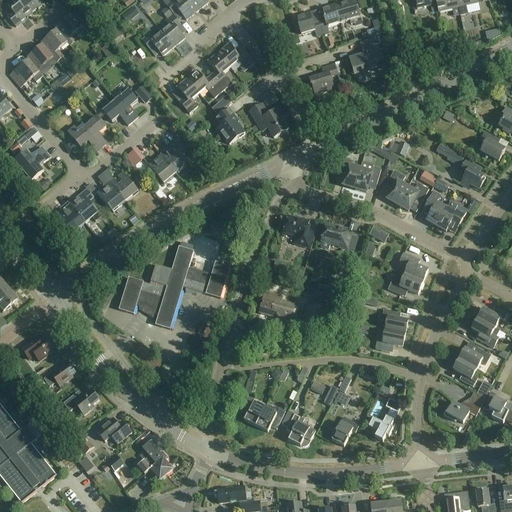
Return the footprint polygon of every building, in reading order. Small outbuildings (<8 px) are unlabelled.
[(44,5),(39,0),(16,0),(17,1),(30,17),(44,5)] [(128,9),(136,2),(133,0),(127,0),(124,3),(128,9)] [(186,22),(197,13),(186,0),(182,0),(181,1),(179,0),(176,0),(175,1),(173,0),(166,0),(163,3),(167,8),(173,15),(178,11),(186,22)] [(205,0),(186,0),(197,13),(208,4),(205,0)] [(348,2),(335,6),(340,25),(350,22),(351,26),(355,25),(355,27),(362,25),(358,11),(354,0),(348,2)] [(438,13),(435,0),(414,0),(417,10),(430,7),(432,14),(438,13)] [(458,9),(456,0),(435,0),(438,13),(458,9)] [(456,0),(458,9),(460,15),(467,14),(465,7),(478,4),(477,0),(456,0)] [(16,29),(30,17),(17,1),(8,8),(12,13),(6,17),(16,29)] [(327,29),(340,25),(335,6),(321,10),(325,21),(319,23),(323,36),(329,35),(327,29)] [(170,27),(162,34),(174,49),(185,40),(176,30),(181,26),(173,16),(167,8),(161,12),(167,20),(165,22),(170,27)] [(105,11),(96,17),(103,27),(112,20),(105,11)] [(55,29),(56,31),(67,44),(70,47),(77,41),(73,37),(81,29),(82,30),(86,26),(75,12),(55,29)] [(127,25),(133,20),(128,14),(122,18),(127,25)] [(323,36),(319,23),(313,25),(309,14),(296,18),(301,36),(315,32),(317,38),(323,36)] [(378,21),(372,23),(376,36),(382,34),(378,21)] [(113,43),(121,37),(113,25),(105,31),(113,43)] [(41,44),(43,46),(57,64),(64,58),(59,51),(67,44),(56,31),(41,44)] [(163,58),(174,49),(162,34),(154,40),(149,35),(142,41),(150,51),(154,47),(163,58)] [(382,36),(375,38),(378,48),(385,45),(382,36)] [(355,77),(384,68),(379,51),(378,48),(375,38),(360,43),(364,55),(350,60),(355,77)] [(331,39),(325,41),(327,50),(333,48),(331,39)] [(33,54),(27,59),(28,61),(42,77),(57,64),(43,46),(33,54)] [(218,54),(231,69),(238,63),(241,67),(244,64),(249,69),(254,65),(242,51),(236,55),(228,46),(218,54)] [(109,50),(104,54),(108,59),(113,55),(109,50)] [(224,75),(231,69),(218,54),(208,63),(216,72),(211,77),(224,93),(232,85),(224,75)] [(42,77),(28,61),(13,74),(23,87),(33,79),(36,84),(43,78),(42,77)] [(511,77),(511,66),(508,63),(502,72),(511,77)] [(344,77),(340,64),(335,66),(338,76),(339,78),(344,77)] [(312,87),(315,96),(334,90),(331,78),(338,76),(335,66),(321,70),(323,76),(309,81),(311,87),(312,87)] [(48,73),(51,79),(57,76),(54,70),(48,73)] [(71,70),(66,74),(70,79),(75,75),(71,70)] [(224,93),(211,77),(205,82),(197,72),(187,80),(199,95),(206,90),(215,100),(224,93)] [(66,75),(60,80),(63,85),(70,80),(66,75)] [(54,90),(61,85),(57,80),(50,85),(54,90)] [(192,101),(199,95),(187,80),(177,89),(178,91),(173,95),(189,115),(198,108),(192,101)] [(114,100),(133,123),(138,119),(130,109),(138,102),(125,88),(120,92),(123,96),(121,98),(119,95),(114,100)] [(146,105),(152,99),(143,88),(136,94),(146,105)] [(267,108),(278,101),(273,92),(261,98),(267,108)] [(36,106),(43,101),(38,95),(32,101),(36,106)] [(0,121),(12,111),(0,97),(0,121)] [(128,127),(133,123),(114,100),(113,100),(116,102),(103,113),(112,124),(120,117),(128,127)] [(225,110),(229,106),(224,101),(220,105),(225,110)] [(269,116),(262,105),(250,112),(262,133),(268,130),(274,140),(288,132),(276,112),(269,116)] [(511,135),(511,111),(506,109),(503,116),(505,117),(499,128),(504,131),(503,133),(510,137),(511,135)] [(229,146),(245,134),(237,124),(238,123),(229,110),(216,120),(221,127),(216,131),(220,137),(222,136),(229,146)] [(447,112),(443,120),(451,124),(455,117),(447,112)] [(81,125),(102,149),(107,145),(99,135),(106,129),(97,118),(85,128),(82,124),(81,125)] [(164,124),(172,135),(178,130),(170,120),(164,124)] [(194,120),(186,127),(191,133),(199,126),(194,120)] [(97,153),(102,149),(81,125),(76,129),(75,128),(68,134),(72,139),(81,150),(88,143),(97,153)] [(208,128),(203,132),(211,142),(216,138),(208,128)] [(203,138),(199,133),(195,136),(199,142),(203,138)] [(499,162),(505,150),(495,145),(498,140),(485,133),(480,142),(485,145),(481,153),(499,162)] [(27,135),(17,144),(21,148),(31,139),(27,135)] [(12,147),(16,140),(8,136),(4,143),(12,147)] [(184,150),(178,142),(161,156),(176,175),(189,165),(180,154),(184,150)] [(405,158),(410,147),(401,143),(396,155),(405,158)] [(22,149),(21,148),(17,144),(10,150),(15,156),(22,149)] [(76,156),(79,154),(77,152),(80,149),(76,145),(71,149),(76,156)] [(20,176),(47,154),(42,149),(31,158),(27,153),(15,163),(23,173),(20,176)] [(382,150),(378,156),(388,162),(391,155),(382,150)] [(135,151),(126,159),(134,168),(143,161),(135,151)] [(448,161),(460,167),(465,158),(453,151),(448,161)] [(47,154),(20,176),(28,186),(44,173),(40,168),(51,158),(47,154)] [(164,186),(176,175),(161,156),(157,159),(161,165),(157,168),(153,162),(148,166),(164,186)] [(431,157),(428,162),(441,169),(444,164),(431,157)] [(355,190),(360,170),(356,169),(354,163),(345,160),(340,175),(346,176),(343,186),(355,190)] [(128,172),(133,168),(127,161),(122,165),(128,172)] [(479,191),(486,180),(478,175),(481,170),(466,162),(460,172),(466,176),(461,185),(468,189),(470,186),(479,191)] [(360,170),(355,190),(366,193),(369,183),(377,186),(381,171),(373,168),(374,166),(362,163),(360,170)] [(398,206),(408,189),(401,185),(405,178),(394,172),(385,187),(392,191),(387,200),(398,206)] [(114,181),(110,184),(126,204),(138,193),(123,174),(118,178),(122,183),(118,186),(114,181)] [(425,174),(420,183),(433,190),(438,181),(425,174)] [(44,192),(52,186),(47,180),(39,186),(44,192)] [(439,181),(434,189),(442,193),(446,185),(439,181)] [(126,204),(110,184),(97,195),(113,214),(126,204)] [(91,185),(86,190),(87,192),(90,195),(95,190),(91,185)] [(408,189),(398,206),(408,212),(413,203),(420,207),(429,191),(417,185),(413,192),(408,189)] [(87,192),(70,206),(85,225),(92,219),(96,223),(101,218),(98,214),(96,212),(100,208),(90,195),(87,192)] [(70,203),(74,199),(69,193),(65,197),(70,203)] [(434,194),(431,198),(422,215),(429,219),(427,222),(436,227),(450,203),(434,194)] [(450,203),(436,227),(446,233),(451,224),(458,228),(467,212),(450,203)] [(85,225),(70,206),(57,216),(73,235),(85,225)] [(48,212),(43,215),(46,221),(51,218),(48,212)] [(301,222),(288,218),(283,234),(296,238),(294,245),(309,249),(313,234),(306,232),(309,223),(302,221),(301,222)] [(413,219),(409,227),(431,238),(435,230),(413,219)] [(352,237),(346,235),(347,230),(339,228),(338,230),(326,226),(321,241),(323,242),(321,249),(329,251),(331,244),(342,247),(341,249),(348,251),(348,250),(354,251),(357,241),(351,239),(352,237)] [(380,243),(387,242),(385,234),(379,235),(380,243)] [(212,276),(189,269),(194,253),(179,249),(172,272),(155,267),(150,286),(143,284),(129,279),(119,311),(134,316),(137,307),(140,308),(140,311),(159,316),(155,327),(170,331),(183,289),(221,300),(230,268),(215,264),(212,276)] [(405,276),(423,284),(428,271),(418,267),(420,262),(403,255),(399,266),(407,269),(405,276)] [(393,279),(388,291),(405,298),(408,292),(418,296),(423,284),(405,276),(399,274),(396,280),(393,279)] [(291,276),(288,275),(285,284),(293,287),(296,277),(291,276)] [(372,279),(371,291),(380,292),(381,280),(372,279)] [(355,290),(357,283),(350,281),(348,288),(355,290)] [(331,295),(304,289),(302,296),(310,298),(308,307),(305,306),(301,323),(315,327),(318,317),(326,319),(329,306),(338,308),(341,292),(332,290),(331,295)] [(8,291),(0,297),(0,310),(3,313),(17,302),(8,291)] [(105,315),(117,293),(113,291),(100,313),(105,315)] [(294,323),(299,307),(282,302),(283,300),(276,298),(264,295),(259,315),(277,320),(278,318),(294,323)] [(477,320),(495,330),(501,319),(504,321),(507,316),(495,309),(492,314),(483,310),(477,320)] [(385,331),(405,335),(408,322),(397,320),(398,314),(384,311),(381,322),(387,323),(385,331)] [(499,332),(495,330),(477,320),(472,331),(479,335),(476,340),(493,349),(499,340),(496,338),(499,332)] [(403,348),(405,335),(385,331),(384,340),(378,338),(375,350),(390,354),(391,346),(403,348)] [(55,352),(46,339),(39,344),(37,340),(22,351),(29,361),(35,357),(39,363),(55,352)] [(459,360),(477,370),(481,364),(485,366),(490,357),(479,351),(476,356),(465,350),(459,360)] [(473,377),(477,370),(459,360),(453,371),(464,377),(461,382),(473,389),(478,379),(473,377)] [(60,388),(77,376),(68,364),(51,376),(45,381),(50,389),(57,384),(60,388)] [(285,383),(289,374),(284,372),(280,381),(285,383)] [(36,392),(45,385),(39,375),(29,382),(36,392)] [(345,378),(339,391),(344,394),(351,381),(345,378)] [(251,396),(254,383),(248,381),(244,394),(251,396)] [(492,387),(484,383),(477,395),(485,400),(492,387)] [(387,395),(390,389),(382,385),(380,389),(384,391),(383,393),(384,393),(387,395)] [(98,402),(90,392),(81,400),(76,395),(63,405),(70,413),(77,407),(84,416),(93,409),(92,407),(98,402)] [(475,417),(485,400),(477,395),(473,393),(465,407),(461,404),(459,407),(452,404),(449,409),(447,408),(443,416),(455,423),(456,421),(462,425),(468,413),(475,417)] [(490,393),(483,409),(489,412),(490,411),(494,413),(492,419),(503,425),(505,421),(511,424),(511,423),(511,414),(503,410),(506,405),(506,404),(507,402),(500,401),(499,402),(495,400),(497,397),(490,393)] [(272,401),(278,405),(282,399),(276,395),(272,401)] [(256,428),(265,410),(257,406),(259,403),(248,398),(241,413),(239,412),(238,412),(247,416),(244,422),(256,428)] [(391,428),(401,407),(389,401),(386,408),(390,411),(383,424),(374,419),(369,428),(372,430),(372,432),(372,434),(372,436),(374,438),(375,439),(375,440),(383,444),(386,437),(389,438),(393,430),(391,428)] [(19,433),(0,408),(0,475),(22,504),(21,505),(22,505),(57,477),(55,478),(30,446),(46,434),(36,420),(26,428),(19,433)] [(265,410),(256,428),(268,434),(271,428),(277,431),(286,413),(276,408),(273,414),(265,410)] [(52,418),(57,414),(53,409),(48,413),(52,418)] [(295,417),(295,416),(291,414),(289,412),(282,426),(288,429),(295,417)] [(287,431),(292,434),(288,442),(301,448),(302,448),(303,448),(305,449),(306,448),(308,447),(310,446),(311,443),(316,433),(302,426),(304,420),(300,418),(300,419),(295,417),(288,429),(287,431)] [(356,434),(360,427),(344,419),(332,442),(344,448),(352,433),(356,434)] [(118,426),(113,420),(97,433),(105,443),(111,438),(117,446),(132,434),(122,423),(118,426)] [(137,444),(150,433),(149,431),(136,442),(137,444)] [(85,456),(95,448),(82,432),(72,440),(85,456)] [(150,458),(166,477),(173,471),(166,463),(168,461),(156,447),(158,446),(154,441),(143,450),(146,453),(150,458)] [(159,483),(166,477),(150,458),(146,453),(140,457),(144,462),(138,468),(145,476),(149,472),(159,483)] [(115,473),(124,465),(118,458),(108,465),(115,473)] [(128,465),(117,474),(122,481),(125,478),(128,482),(136,477),(128,465)] [(219,505),(246,503),(245,489),(218,491),(219,505)] [(504,503),(499,503),(500,511),(511,511),(511,489),(503,490),(504,503)] [(489,507),(488,492),(476,493),(477,509),(482,508),(482,511),(495,511),(495,507),(489,507)] [(448,511),(461,511),(470,511),(468,494),(455,495),(456,501),(447,502),(448,511)] [(240,511),(260,511),(260,503),(240,505),(240,511)] [(401,511),(401,503),(386,505),(386,511),(401,511)]
